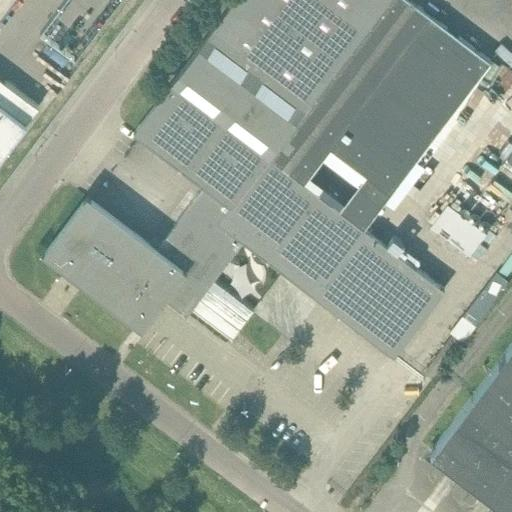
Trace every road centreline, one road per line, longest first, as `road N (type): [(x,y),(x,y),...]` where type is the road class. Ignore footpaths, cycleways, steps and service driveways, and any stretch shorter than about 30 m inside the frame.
road 1 (unclassified): [(285,511),(0,295)]
road 2 (unclassified): [(0,232),(175,0)]
